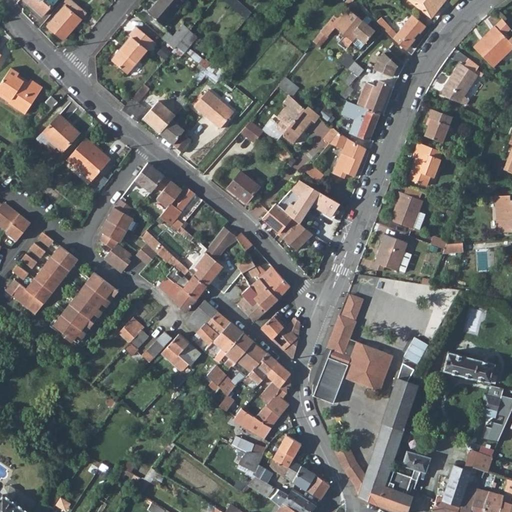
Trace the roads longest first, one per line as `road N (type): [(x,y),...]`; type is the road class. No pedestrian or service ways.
road 1 (residential): [(320,310),(410,91),(444,35),(482,0)]
road 2 (residential): [(149,145),(240,218),(320,310)]
road 3 (residential): [(149,145),(77,246)]
road 4 (residential): [(300,369),(302,412),(337,482)]
